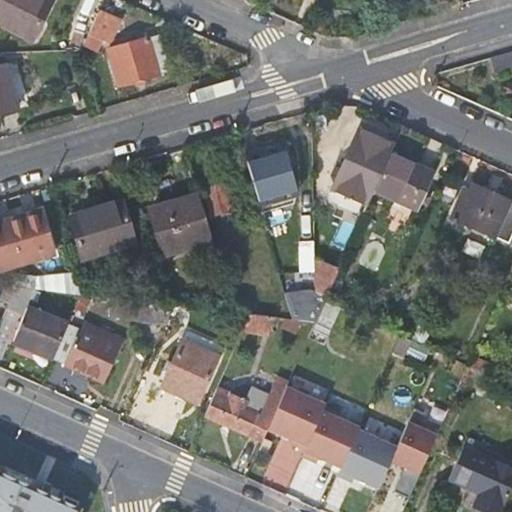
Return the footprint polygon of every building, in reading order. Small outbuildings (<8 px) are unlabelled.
[(51,0),(0,0),(0,23),(31,39),(51,0)] [(122,22),(100,12),(85,44),(97,49),(102,36),(113,40),(122,22)] [(149,37),(109,49),(120,87),(161,75),(161,74),(169,72),(159,38),(150,41),(149,37)] [(511,65),(511,49),(490,56),(495,70),(511,65)] [(0,116),(19,111),(5,65),(0,66),(0,116)] [(360,127),(346,156),(343,162),(337,165),(333,174),(335,181),(333,186),(369,202),(371,198),(375,189),(382,172),(380,171),(393,142),(360,127)] [(284,145),(246,155),(261,205),(299,194),(284,145)] [(435,173),(391,152),(382,172),(375,189),(419,209),(435,173)] [(205,186),(214,215),(233,209),(225,180),(205,186)] [(511,235),(511,201),(475,184),(468,199),(461,196),(453,215),(510,240),(511,235)] [(165,253),(213,239),(200,194),(151,208),(165,253)] [(71,214),(84,256),(136,242),(124,200),(71,214)] [(41,207),(16,215),(21,233),(0,238),(0,267),(55,252),(41,207)] [(325,270),(317,288),(317,291),(320,292),(328,295),(337,275),(325,270)] [(19,285),(11,302),(8,308),(24,315),(13,340),(55,359),(71,324),(28,305),(36,287),(19,285)] [(299,296),(288,298),(294,318),(302,319),(317,321),(326,301),(328,295),(320,292),(312,309),(302,309),(299,296)] [(123,317),(168,323),(173,312),(177,304),(166,303),(125,298),(123,317)] [(324,343),(340,308),(326,301),(317,321),(310,337),(324,343)] [(194,316),(194,306),(177,304),(173,312),(194,316)] [(269,334),(278,316),(250,313),(244,329),(269,334)] [(297,329),(302,319),(294,318),(286,317),(283,324),(297,329)] [(88,331),(71,324),(55,359),(107,382),(123,347),(107,340),(109,332),(91,324),(88,331)] [(222,346),(188,330),(164,385),(198,400),(222,346)] [(495,365),(473,355),(470,363),(468,365),(491,375),(495,365)] [(488,386),(492,376),(491,375),(468,365),(454,398),(461,401),(471,378),(488,386)] [(205,414),(263,440),(267,432),(281,400),(253,387),(247,401),(217,388),(205,414)] [(286,388),(281,400),(267,432),(306,449),(322,412),(325,405),(286,388)] [(359,428),(322,412),(306,449),(303,455),(318,462),(320,458),(342,468),(358,431),(359,428)] [(397,448),(392,461),(420,474),(437,436),(408,424),(397,448)] [(397,448),(358,431),(342,468),(338,475),(353,482),(355,478),(379,488),(392,461),(397,448)] [(501,511),(511,487),(511,466),(467,446),(452,478),(480,492),(474,505),(487,511),(501,511)] [(0,511),(79,511),(82,505),(77,503),(79,498),(65,492),(63,497),(1,470),(4,465),(0,463),(0,511)]
